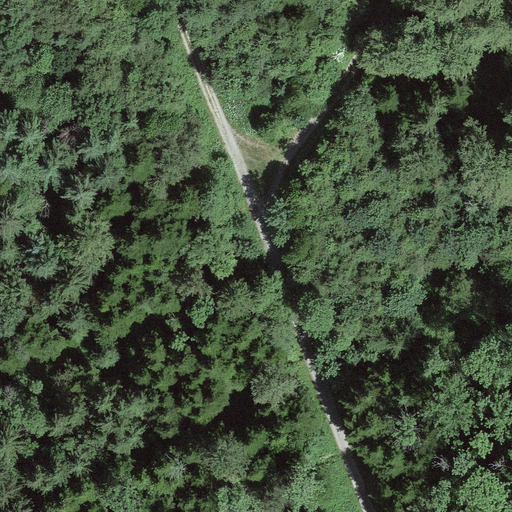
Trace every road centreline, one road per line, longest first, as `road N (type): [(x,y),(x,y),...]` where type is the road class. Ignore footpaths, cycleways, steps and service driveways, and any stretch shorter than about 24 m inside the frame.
road 1 (track): [(371,511),(256,196),(173,0)]
road 2 (track): [(256,196),(319,118),(391,0)]
